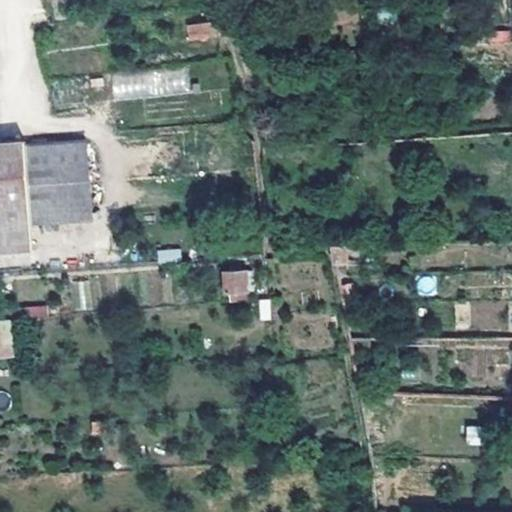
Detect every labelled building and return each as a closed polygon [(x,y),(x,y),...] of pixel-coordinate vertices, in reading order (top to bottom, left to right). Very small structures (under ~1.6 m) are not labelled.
[(218,35),(216,19),(190,23),(191,39),(218,35)] [(114,98),(188,93),(187,70),(112,74),(114,98)] [(0,142),(0,250),(26,249),(25,223),(87,219),(80,137),(0,142)] [(334,259),(346,260),(346,243),(330,243),(334,259)] [(157,249),(157,260),(180,260),(180,249),(157,249)] [(227,292),(246,291),(245,270),(226,271),(227,292)] [(418,294),(435,295),(435,278),(418,277),(418,294)] [(0,318),(0,355),(15,354),(11,317),(0,318)]
